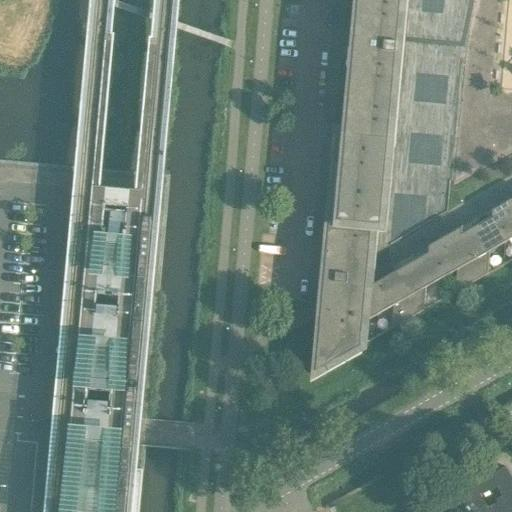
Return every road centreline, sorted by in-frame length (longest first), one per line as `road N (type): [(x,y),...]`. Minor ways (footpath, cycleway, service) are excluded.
road 1 (residential): [(241,511),(511,358)]
road 2 (residential): [(289,297),(313,0)]
